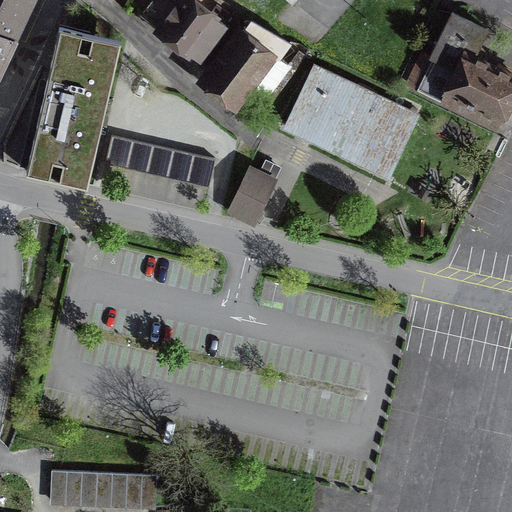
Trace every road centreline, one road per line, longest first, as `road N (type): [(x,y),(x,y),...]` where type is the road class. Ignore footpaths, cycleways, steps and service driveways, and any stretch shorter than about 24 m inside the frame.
road 1 (unknown): [(245,262),(88,275),(80,283),(67,376),(86,387),(353,441),(362,438),(373,393)]
road 2 (unknown): [(93,0),(221,107),(381,199)]
road 3 (unknown): [(245,262),(380,343),(373,393)]
road 4 (residential): [(4,190),(0,339)]
road 5 (residential): [(55,0),(0,119)]
